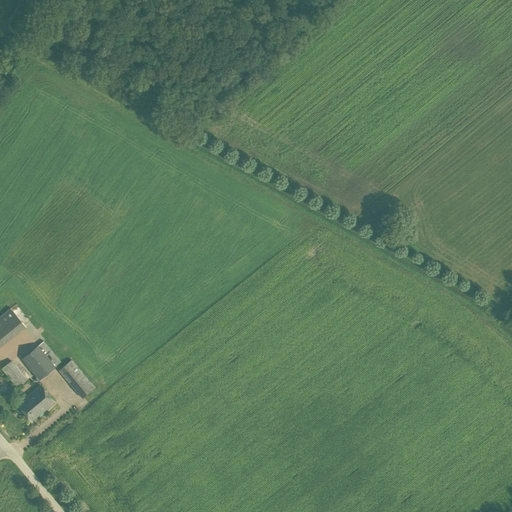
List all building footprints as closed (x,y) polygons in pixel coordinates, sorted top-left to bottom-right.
[(0,345),(24,326),(10,308),(0,315),(0,345)] [(44,341),(36,348),(22,359),(39,380),(55,367),(61,362),(44,341)] [(82,398),(95,387),(71,359),(58,370),(82,398)] [(18,389),(28,381),(11,361),(2,369),(18,389)] [(31,421),(54,402),(40,385),(17,404),(31,421)] [(86,396),(91,403),(100,397),(95,390),(86,396)]
